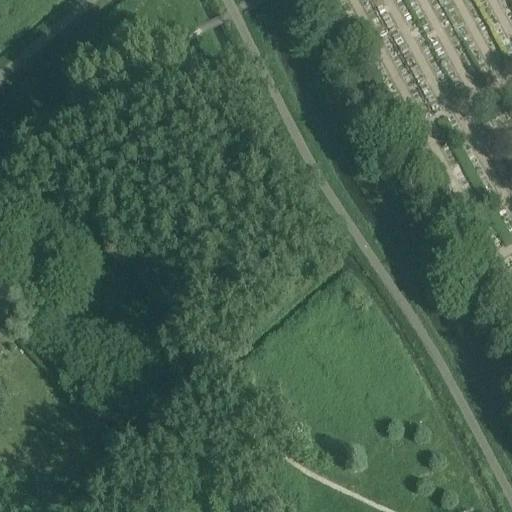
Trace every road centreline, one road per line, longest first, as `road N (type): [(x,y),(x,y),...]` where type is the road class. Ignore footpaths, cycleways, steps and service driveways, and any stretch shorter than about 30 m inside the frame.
road 1 (unclassified): [(511,497),(450,382),(317,179),(225,0)]
road 2 (unclassified): [(0,80),(93,0)]
